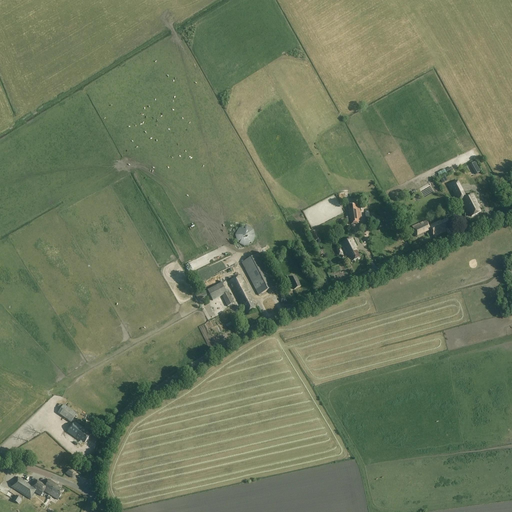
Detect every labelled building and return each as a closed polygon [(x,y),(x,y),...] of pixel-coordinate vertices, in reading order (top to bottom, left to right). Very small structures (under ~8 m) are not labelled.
[(457,180),(448,185),(451,191),(452,191),(455,195),(453,196),(457,203),(461,200),(465,209),(466,209),(466,210),(467,212),(469,212),(471,217),(481,212),(478,207),(479,206),(478,203),(477,204),(476,202),(477,201),(473,194),(466,198),(457,180)] [(359,224),(357,211),(349,212),(349,214),(349,219),(350,219),(351,225),(359,224)] [(431,230),(434,237),(445,232),(445,230),(451,228),(447,219),(441,222),(440,221),(429,226),(426,221),(420,224),(419,224),(412,227),(413,230),(416,237),(431,230)] [(239,228),(235,235),(237,243),(244,246),(252,244),(256,237),(253,230),(246,226),(239,228)] [(315,231),(310,233),(314,242),(319,240),(315,231)] [(352,262),(360,258),(355,247),(356,247),(352,238),(341,243),(347,256),(348,255),(352,262)] [(258,295),(277,286),(260,253),(242,263),(258,295)] [(235,257),(228,259),(230,267),(238,264),(235,257)] [(206,265),(203,259),(193,264),(196,270),(206,265)] [(200,275),(204,281),(209,277),(205,271),(200,275)] [(253,301),(250,295),(249,295),(248,292),(249,292),(240,276),(229,282),(242,307),(243,306),(247,313),(255,308),(253,304),(254,303),(253,301)] [(294,290),(301,287),(296,277),(290,280),(288,277),(285,278),(287,283),(290,281),(294,290)] [(222,296),(227,293),(222,283),(207,290),(213,301),(222,296)] [(228,292),(227,293),(222,296),(227,307),(234,303),(228,292)] [(58,413),(66,419),(71,423),(77,414),(64,405),(58,413)] [(83,442),(85,443),(91,435),(74,423),(67,432),(79,441),(80,440),(83,442)] [(76,473),(69,469),(65,474),(72,478),(74,476),(76,473)] [(49,480),(45,487),(34,479),(30,485),(18,478),(16,481),(15,484),(14,484),(11,488),(30,500),(35,492),(41,496),(42,494),(43,494),(44,491),(50,494),(50,495),(58,500),(64,491),(58,488),(59,486),(49,480)] [(16,496),(13,500),(18,504),(22,499),(16,496)]
